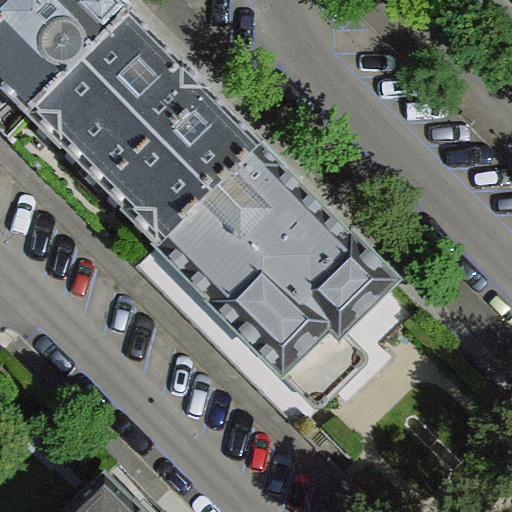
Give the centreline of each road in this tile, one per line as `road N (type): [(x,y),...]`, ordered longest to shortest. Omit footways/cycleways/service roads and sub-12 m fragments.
road 1 (residential): [(251,511),(6,262)]
road 2 (residential): [(275,0),(511,247)]
